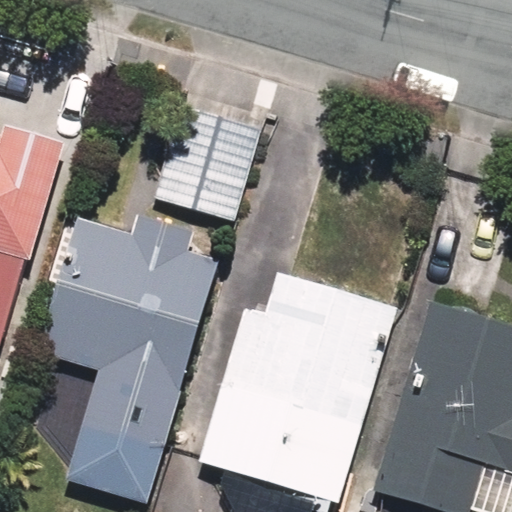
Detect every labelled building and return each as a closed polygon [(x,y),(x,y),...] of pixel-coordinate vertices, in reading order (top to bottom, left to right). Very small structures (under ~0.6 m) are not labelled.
[(230,220),(259,119),(171,94),(143,196),(230,220)] [(0,96),(0,307),(60,115),(0,96)] [(131,217),(126,235),(64,218),(28,347),(92,365),(59,486),(152,511),(153,511),(224,263),(199,256),(204,237),(131,217)] [(327,511),(396,308),(268,266),(253,311),(235,305),(181,465),(322,511),(327,511)] [(511,511),(511,339),(497,335),(502,319),(420,293),(359,484),(447,511),(511,511)]
